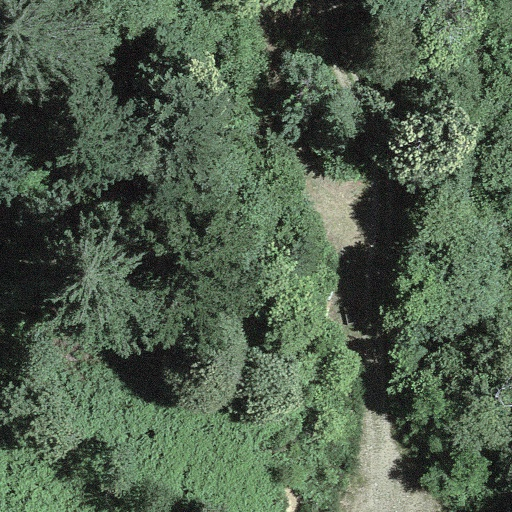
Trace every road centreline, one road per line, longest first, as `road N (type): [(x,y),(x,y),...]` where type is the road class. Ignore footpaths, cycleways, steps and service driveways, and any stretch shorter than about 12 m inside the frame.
road 1 (track): [(329,0),(352,80),(385,147),(370,188),(323,192),(282,150),(246,0)]
road 2 (track): [(370,188),(375,371),(399,511)]
